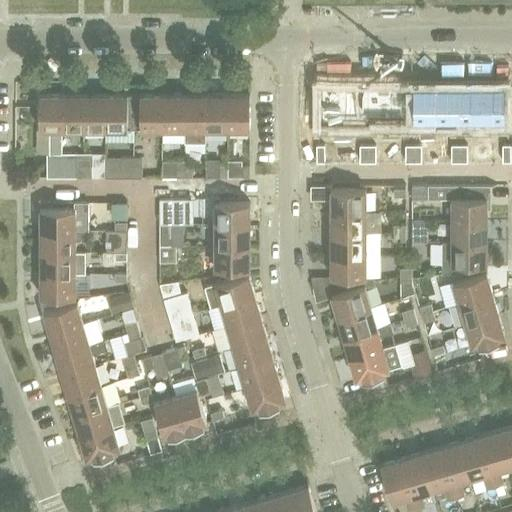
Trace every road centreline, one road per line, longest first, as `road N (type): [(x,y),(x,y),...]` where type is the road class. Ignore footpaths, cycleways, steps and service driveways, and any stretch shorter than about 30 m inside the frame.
road 1 (residential): [(324,406),(290,285),(289,41)]
road 2 (residential): [(324,406),(45,488)]
road 3 (tertiary): [(289,41),(0,43)]
road 4 (tertiary): [(511,42),(289,41)]
road 5 (residential): [(133,511),(338,452)]
road 6 (residential): [(511,352),(324,406)]
road 7 (residential): [(338,452),(511,401)]
